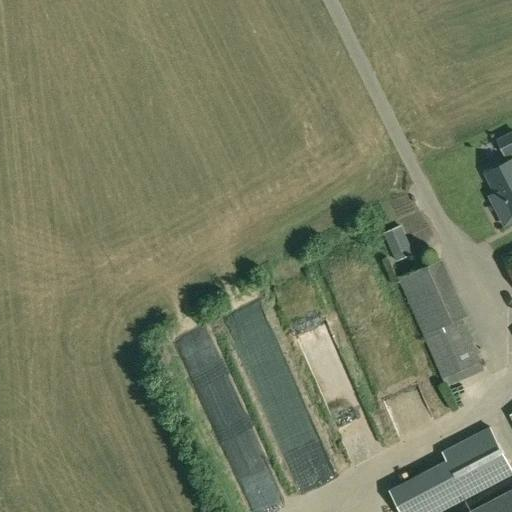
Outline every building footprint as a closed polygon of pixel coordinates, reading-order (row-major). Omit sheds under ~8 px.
[(511,131),(496,139),(506,157),(511,153),(511,131)] [(511,219),(511,159),(487,172),(501,200),(495,203),(505,223),(511,219)] [(415,254),(402,225),(384,234),(397,262),(415,254)] [(511,252),(502,257),(503,259),(511,278),(511,252)] [(462,370),(482,361),(463,318),(468,315),(443,258),(398,278),(446,387),(466,379),(462,370)] [(292,291),(305,324),(321,318),(309,285),(292,291)] [(294,388),(277,395),(309,473),(326,467),(294,388)] [(418,448),(429,441),(421,428),(409,435),(418,448)] [(511,511),(511,488),(466,511),(511,511)]
